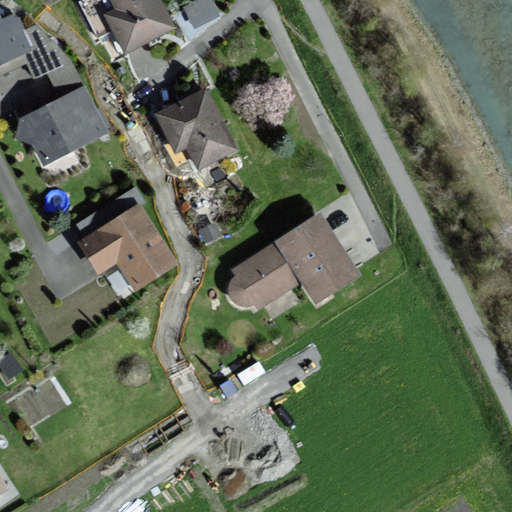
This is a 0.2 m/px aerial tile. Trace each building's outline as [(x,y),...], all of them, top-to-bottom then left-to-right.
[(160,0),(114,0),(119,9),(107,15),(125,51),(174,26),(160,0)] [(194,25),(221,10),(216,0),(185,0),(182,2),(194,25)] [(0,63),(31,50),(17,18),(2,25),(0,20),(0,63)] [(84,90),(18,122),(23,133),(18,135),(26,153),(35,149),(44,167),(107,137),(84,90)] [(235,149),(207,91),(159,114),(176,151),(188,145),(199,167),(235,149)] [(179,267),(140,206),(78,245),(99,277),(117,265),(136,294),(179,267)] [(359,280),(320,218),(230,275),(236,286),(229,291),(241,309),(251,303),(257,312),(300,284),(315,308),(359,280)]
